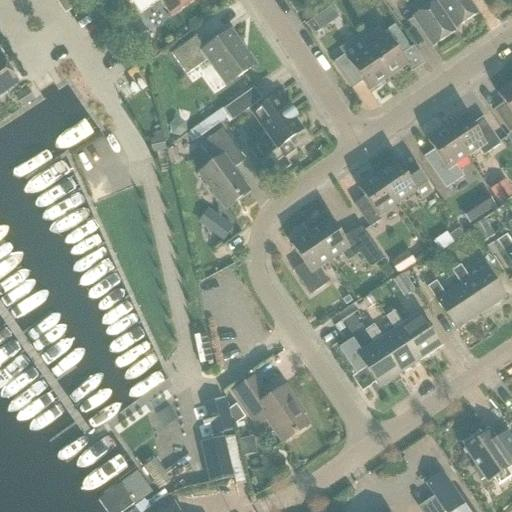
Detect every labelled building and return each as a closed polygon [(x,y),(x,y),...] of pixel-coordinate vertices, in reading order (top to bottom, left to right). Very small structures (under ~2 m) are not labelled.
[(86,0),(57,0),(65,13),(87,1),(86,0)] [(170,16),(193,0),(129,0),(140,14),(159,1),(170,16)] [(478,15),(467,0),(435,0),(456,29),(478,15)] [(126,2),(114,11),(128,31),(140,22),(126,2)] [(413,18),(433,47),(455,33),(435,3),(413,18)] [(368,49),(388,79),(407,66),(401,56),(411,49),(395,26),(384,33),(386,36),(368,49)] [(208,61),(226,87),(255,66),(231,31),(205,50),(196,37),(171,55),(186,76),(208,61)] [(388,79),(368,49),(349,62),(344,56),(334,63),(352,89),(362,82),(369,92),(388,79)] [(0,95),(18,83),(0,56),(0,95)] [(511,83),(497,94),(504,104),(493,111),(509,134),(511,132),(511,83)] [(262,100),(254,89),(223,110),(232,122),(262,100)] [(302,129),(277,95),(253,112),(277,147),(302,129)] [(226,120),(220,111),(189,132),(196,141),(226,120)] [(447,128),(467,158),(478,150),(483,157),(501,145),(483,118),(472,125),(466,115),(447,128)] [(456,165),(467,158),(447,128),(427,141),(434,151),(424,158),(445,190),(464,178),(456,165)] [(225,209),(247,190),(232,170),(245,161),(222,130),(200,146),(213,164),(200,174),(225,209)] [(176,150),(167,152),(170,167),(179,165),(176,150)] [(396,162),(377,175),(397,205),(416,192),(422,200),(432,193),(413,165),(403,172),(396,162)] [(378,218),(397,205),(377,175),(358,188),(364,198),(354,205),(370,228),(381,221),(378,218)] [(214,206),(200,220),(222,242),(236,229),(214,206)] [(364,231),(346,243),(330,219),(310,232),(330,261),(341,253),(347,262),(360,253),(371,268),(384,259),(364,231)] [(458,230),(448,237),(453,244),(463,236),(458,230)] [(330,261),(310,232),(291,245),(303,263),(293,270),(311,295),(328,283),(319,269),(330,261)] [(511,262),(511,243),(507,236),(499,242),(511,262)] [(416,266),(408,253),(390,264),(397,276),(416,266)] [(461,266),(452,272),(480,314),(505,297),(486,269),(469,279),(461,266)] [(455,330),(480,314),(452,272),(461,285),(445,296),(436,282),(427,288),(455,330)] [(415,292),(403,274),(393,281),(404,299),(415,292)] [(395,312),(391,315),(421,360),(442,346),(421,314),(403,325),(395,312)] [(386,318),(391,325),(395,331),(383,339),(374,326),(369,329),(400,374),(421,360),(391,315),(386,318)] [(365,332),(374,345),(362,353),(353,340),(339,349),(356,374),(365,368),(379,388),(400,374),(369,329),(365,332)] [(207,334),(194,337),(200,365),(212,362),(207,334)] [(253,429),(268,419),(284,442),(308,426),(301,416),(304,414),(285,387),(269,399),(255,377),(230,394),(253,429)] [(210,427),(232,420),(226,397),(204,404),(210,427)] [(489,433),(463,451),(464,453),(466,451),(476,467),(473,469),(481,481),(485,479),(487,483),(494,479),(498,486),(510,477),(506,471),(511,466),(511,465),(511,464),(511,441),(507,434),(495,442),(489,433)] [(233,436),(223,438),(233,478),(234,486),(244,484),(233,436)] [(213,483),(214,482),(233,478),(223,438),(203,443),(213,483)] [(454,511),(465,505),(464,504),(442,472),(424,485),(442,511),(454,511)] [(472,511),(466,503),(464,504),(465,505),(454,511),(472,511)]
